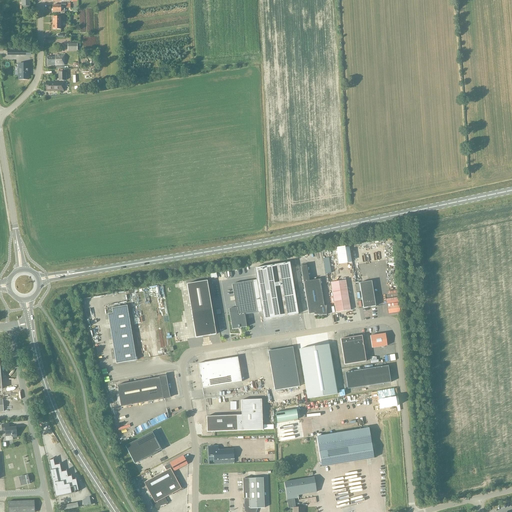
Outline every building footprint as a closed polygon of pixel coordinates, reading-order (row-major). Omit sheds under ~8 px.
[(30,11),(29,0),(21,0),(21,6),(20,6),(20,9),(23,9),(23,10),(26,10),(26,11),(30,11)] [(52,5),(52,12),(60,12),(60,14),(64,14),(64,9),(63,9),(63,7),(66,7),(66,8),(70,8),(70,3),(61,3),(61,5),(52,5)] [(53,17),(52,30),(61,30),(61,22),(64,22),(64,14),(61,14),(61,17),(53,17)] [(47,57),(47,66),(64,65),(64,55),(55,55),(55,57),(47,57)] [(29,63),(18,63),(18,80),(19,80),(29,80),(29,63)] [(46,91),(59,91),(64,91),(63,83),(59,83),(46,83),(46,91)] [(232,284),(236,308),(229,309),(232,330),(247,327),(245,315),(262,313),(263,320),(298,315),(290,263),(255,269),(257,280),(232,284)] [(320,280),(309,281),(307,265),(302,266),(309,314),(314,314),(314,315),(326,315),(326,306),(324,306),(320,280)] [(217,278),(226,277),(225,271),(219,272),(220,277),(216,278),(216,277),(212,278),(213,281),(217,281),(217,278)] [(216,335),(207,281),(187,284),(196,338),(216,335)] [(346,281),(331,283),(336,313),(350,311),(346,281)] [(372,282),(359,283),(363,309),(375,307),(372,282)] [(110,292),(82,296),(83,303),(86,302),(86,301),(91,301),(91,297),(103,296),(104,302),(111,301),(110,292)] [(397,298),(385,300),(385,303),(383,303),(384,306),(398,304),(397,298)] [(108,318),(109,320),(129,317),(127,306),(116,308),(116,307),(111,308),(110,308),(110,309),(109,309),(108,310),(108,311),(107,311),(107,312),(107,313),(107,314),(108,318)] [(389,311),(389,315),(396,315),(396,307),(385,307),(385,311),(389,311)] [(110,330),(110,331),(131,328),(129,317),(109,320),(110,330)] [(110,331),(111,338),(112,338),(112,342),(133,338),(131,328),(110,331)] [(385,334),(370,336),(372,348),(387,346),(385,334)] [(362,336),(340,340),(344,365),(366,362),(362,336)] [(112,342),(114,350),(113,350),(114,353),(134,349),(133,338),(112,342)] [(299,350),(307,399),(337,394),(329,345),(299,350)] [(268,352),(275,391),(299,387),(293,348),(268,352)] [(116,364),(136,360),(134,349),(114,353),(114,357),(115,357),(116,364)] [(238,357),(198,364),(202,389),(242,382),(238,357)] [(347,389),(377,385),(390,383),(389,376),(391,376),(390,366),(388,367),(388,366),(345,373),(347,389)] [(117,385),(121,407),(169,398),(165,376),(117,385)] [(207,432),(237,431),(262,430),(261,400),(241,400),(241,416),(206,417),(207,432)] [(5,431),(6,440),(12,440),(12,438),(17,437),(16,427),(9,428),(9,424),(1,425),(2,431),(5,431)] [(316,437),(320,462),(321,465),(323,466),(326,466),(373,458),(368,428),(316,437)] [(152,432),(125,446),(134,464),(161,450),(152,432)] [(209,465),(234,463),(233,449),(218,450),(218,446),(208,447),(209,465)] [(183,456),(164,467),(166,471),(170,469),(172,472),(187,464),(183,456)] [(60,464),(55,465),(53,459),(49,460),(51,470),(50,470),(56,497),(75,493),(75,491),(78,490),(76,479),(72,480),(71,476),(68,476),(66,470),(61,472),(60,464)] [(166,471),(144,483),(153,500),(152,500),(156,508),(166,503),(164,498),(181,489),(172,472),(170,469),(166,471)] [(30,484),(27,475),(19,477),(21,486),(30,484)] [(314,477),(284,482),(287,500),(298,498),(298,495),(316,492),(314,477)] [(264,508),(263,478),(242,479),(243,499),(244,499),(244,511),(255,511),(257,508),(264,508)] [(34,511),(34,501),(8,502),(8,511),(34,511)] [(59,510),(77,508),(76,501),(59,504),(59,510)]
